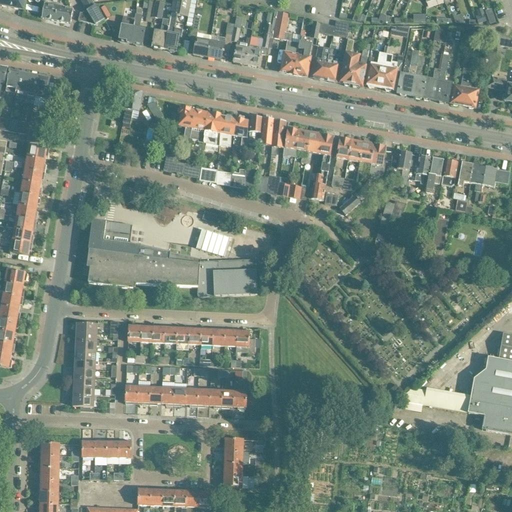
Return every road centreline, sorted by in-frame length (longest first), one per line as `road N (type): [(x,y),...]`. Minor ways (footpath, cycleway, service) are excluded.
road 1 (secondary): [(511,141),(95,64)]
road 2 (residential): [(292,218),(270,318),(123,313)]
road 3 (residential): [(292,218),(166,180),(78,165)]
road 4 (residential): [(136,424),(141,477),(178,480),(202,474),(206,426)]
road 5 (residential): [(53,309),(78,165)]
